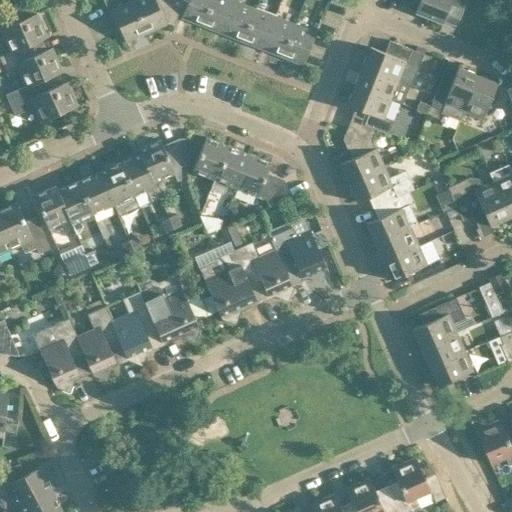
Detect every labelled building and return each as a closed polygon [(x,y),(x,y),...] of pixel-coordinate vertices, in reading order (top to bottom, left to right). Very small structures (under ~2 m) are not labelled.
[(133,0),(132,1),(146,33),(166,24),(166,23),(155,0),(133,0)] [(155,0),(166,23),(168,22),(174,24),(178,14),(182,15),(187,0),(155,0)] [(187,0),(182,15),(181,18),(201,25),(210,0),(187,0)] [(231,0),(210,0),(201,25),(221,33),(234,1),(231,0)] [(400,0),(403,6),(415,1),(419,2),(415,12),(442,23),(443,20),(456,25),(465,1),(461,0),(400,0)] [(132,1),(130,2),(111,10),(125,42),(146,33),(132,1)] [(234,1),(221,33),(242,41),(254,9),(234,1)] [(254,9),(242,41),(262,49),(275,17),(254,9)] [(0,56),(0,57),(46,37),(36,14),(13,24),(7,13),(0,15),(0,31),(10,52),(0,56)] [(275,17),(262,49),(282,57),(295,24),(275,17)] [(295,24),(282,57),(303,65),(315,32),(295,24)] [(46,37),(0,57),(0,60),(0,61),(7,75),(18,71),(25,86),(5,95),(5,96),(61,71),(51,48),(28,59),(23,48),(46,37)] [(370,47),(362,67),(398,81),(398,80),(411,84),(423,55),(415,52),(415,51),(389,40),(384,52),(370,47)] [(362,67),(355,85),(390,100),(398,81),(362,67)] [(430,106),(427,114),(438,118),(440,113),(460,121),(464,112),(462,111),(477,75),(457,67),(448,92),(437,88),(430,106)] [(61,71),(5,96),(14,116),(34,107),(40,122),(76,106),(66,82),(43,93),(38,82),(61,72),(61,71)] [(477,75),(462,111),(464,112),(482,119),(482,118),(493,123),(498,112),(487,107),(496,83),(477,75)] [(355,108),(350,119),(376,129),(376,127),(387,132),(393,119),(384,116),(390,100),(355,85),(347,105),(355,108)] [(416,110),(427,114),(430,106),(419,101),(416,110)] [(350,119),(346,130),(371,140),(376,129),(350,119)] [(346,130),(342,139),(351,159),(340,163),(348,183),(383,168),(371,140),(346,130)] [(185,138),(186,154),(186,165),(193,167),(192,170),(214,179),(227,146),(205,137),(202,145),(185,138)] [(138,149),(140,154),(140,153),(159,196),(160,196),(158,191),(166,188),(162,177),(173,172),(177,181),(181,180),(180,154),(179,138),(162,145),(160,140),(138,149)] [(227,146),(214,179),(210,189),(220,193),(224,192),(228,184),(235,187),(248,154),(227,146)] [(140,154),(119,163),(138,205),(139,205),(134,195),(146,190),(150,200),(159,196),(140,153),(140,154)] [(248,154),(235,187),(265,199),(283,180),(266,173),(270,163),(248,154)] [(119,163),(98,172),(113,204),(118,214),(138,205),(119,163)] [(383,168),(348,183),(357,202),(368,197),(373,207),(409,192),(408,190),(413,188),(405,170),(387,178),(383,168)] [(98,172),(78,181),(92,213),(113,204),(98,172)] [(511,174),(511,173),(493,182),(508,217),(511,215),(511,174)] [(447,187),(450,195),(456,207),(459,215),(462,221),(473,216),(483,211),(489,225),(508,217),(493,182),(482,186),(479,179),(468,178),(447,187)] [(283,180),(265,199),(269,207),(291,197),(283,180)] [(55,186),(71,223),(76,233),(79,231),(83,224),(81,224),(82,221),(81,218),(92,213),(78,181),(57,190),(55,186)] [(55,186),(33,195),(41,213),(47,227),(68,218),(70,223),(71,223),(55,186)] [(409,192),(373,207),(377,218),(366,223),(374,242),(410,227),(418,224),(409,204),(414,202),(409,192)] [(16,203),(0,209),(0,227),(10,249),(21,245),(24,252),(35,247),(38,254),(50,248),(36,216),(35,216),(38,224),(27,228),(16,203)] [(459,215),(456,207),(445,211),(449,219),(459,215)] [(176,214),(168,217),(173,229),(181,226),(176,214)] [(266,231),(275,250),(291,285),(308,278),(321,283),(327,269),(303,215),(266,231)] [(168,217),(160,221),(165,233),(173,229),(168,217)] [(0,265),(0,264),(0,253),(10,249),(0,227),(0,265)] [(410,227),(374,242),(383,261),(418,245),(410,227)] [(136,237),(128,240),(133,252),(141,248),(136,237)] [(128,240),(120,244),(125,255),(133,252),(128,240)] [(251,242),(233,249),(257,304),(274,296),(288,302),(293,288),(291,285),(275,250),(258,257),(251,242)] [(418,245),(383,261),(391,280),(426,265),(418,245)] [(198,267),(214,302),(221,319),(235,325),(240,311),(257,304),(233,249),(215,257),(216,260),(198,267)] [(92,250),(84,253),(89,264),(97,261),(92,250)] [(84,253),(75,257),(64,262),(69,273),(89,264),(84,253)] [(439,259),(431,262),(435,273),(443,270),(439,259)] [(487,278),(489,282),(494,294),(510,287),(503,271),(487,278)] [(140,290),(164,345),(181,337),(194,342),(199,329),(189,306),(178,280),(168,277),(158,282),(148,277),(137,282),(140,290)] [(502,312),(494,294),(489,282),(478,287),(491,317),(502,312)] [(128,314),(112,321),(129,361),(141,366),(147,352),(164,345),(140,290),(122,298),(128,314)] [(412,329),(421,348),(456,333),(451,322),(464,316),(455,297),(434,306),(439,317),(412,329)] [(101,300),(85,307),(88,313),(104,306),(101,300)] [(93,329),(77,337),(94,376),(106,381),(111,367),(128,360),(129,361),(112,321),(105,306),(104,306),(88,313),(86,314),(93,329)] [(69,318),(51,326),(32,334),(56,388),(70,393),(75,380),(91,372),(93,376),(94,376),(77,337),(69,318)] [(0,353),(0,354),(13,355),(19,356),(3,319),(0,319),(0,353)] [(499,344),(500,345),(508,363),(511,361),(511,334),(510,331),(499,336),(502,343),(499,344)] [(456,333),(421,348),(429,367),(464,351),(456,333)] [(464,351),(429,367),(437,386),(472,371),(464,351)] [(0,392),(0,437),(2,438),(1,446),(14,447),(17,424),(5,422),(8,394),(0,392)] [(490,463),(504,457),(508,466),(511,463),(511,436),(507,438),(499,420),(475,430),(490,463)] [(399,487),(388,492),(397,511),(404,511),(418,506),(415,497),(440,486),(435,473),(424,478),(415,458),(391,468),(399,487)] [(14,493),(20,504),(21,504),(49,489),(50,490),(50,489),(53,488),(41,466),(2,486),(7,496),(14,493)] [(345,488),(353,507),(355,511),(397,511),(388,492),(377,497),(369,478),(345,488)] [(21,504),(20,504),(17,505),(20,511),(52,511),(60,508),(50,489),(50,490),(49,489),(21,504)] [(310,504),(314,511),(355,511),(353,507),(343,511),(334,493),(310,504)]
